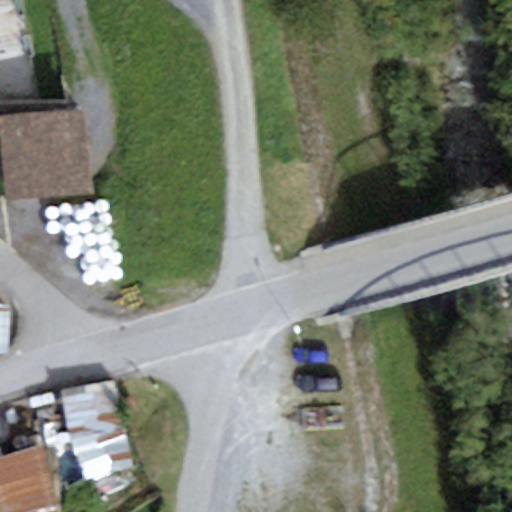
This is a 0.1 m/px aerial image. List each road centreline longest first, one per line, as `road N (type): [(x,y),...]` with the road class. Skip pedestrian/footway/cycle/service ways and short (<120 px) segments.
road 1 (track): [(252,301),(250,152),(224,0)]
road 2 (residential): [(511,231),(252,301)]
road 3 (residential): [(252,301),(0,383)]
road 4 (residential): [(193,511),(207,438),(252,301)]
road 5 (track): [(88,351),(0,257)]
